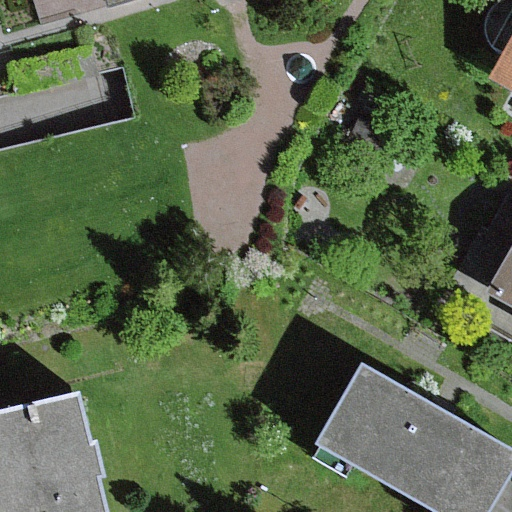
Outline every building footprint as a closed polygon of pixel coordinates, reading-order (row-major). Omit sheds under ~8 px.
[(48,0),(55,24),(116,6),(118,12),(157,0),(48,0)] [(511,0),(502,0),(498,3),(491,12),(488,24),(488,38),(492,47),(499,55),(486,80),(511,93),(511,0)] [(511,240),(478,302),(511,320),(511,240)] [(486,511),(511,469),(511,462),(356,369),(302,458),(341,481),(346,471),(414,511),(486,511)] [(96,435),(84,384),(0,404),(0,511),(112,511),(102,467),(108,466),(100,434),(96,435)]
